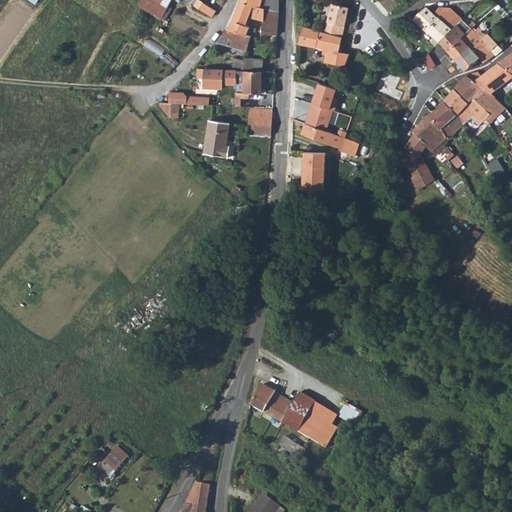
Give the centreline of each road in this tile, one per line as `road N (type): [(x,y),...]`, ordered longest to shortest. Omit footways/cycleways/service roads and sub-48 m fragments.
road 1 (unclassified): [(288,0),(280,190),(236,401)]
road 2 (unclassified): [(367,0),(426,83),(397,151)]
road 3 (track): [(0,78),(157,88)]
road 4 (unclassified): [(236,401),(168,511)]
